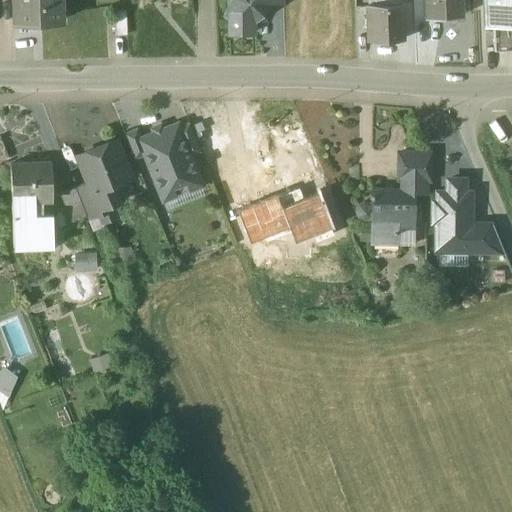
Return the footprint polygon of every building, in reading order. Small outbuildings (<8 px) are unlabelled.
[(12,0),(14,22),(61,20),(60,0),(12,0)] [(227,0),(228,11),(224,16),(228,20),(229,34),(253,33),(252,21),(268,4),(267,0),(227,0)] [(399,0),(381,0),(382,5),(368,5),(366,5),(368,41),(402,39),(400,4),(399,0)] [(460,15),(459,0),(424,0),(425,16),(460,15)] [(511,0),(484,0),(485,23),(493,23),(511,21),(511,0)] [(126,11),(114,11),(115,35),(127,35),(126,11)] [(511,21),(493,23),(495,52),(511,50),(511,21)] [(189,123),(178,128),(189,156),(200,151),(189,123)] [(141,139),(139,140),(145,154),(163,199),(200,184),(189,156),(178,128),(176,125),(141,139)] [(136,129),(124,134),(134,158),(145,154),(139,140),(141,139),(136,129)] [(0,136),(0,161),(8,158),(0,136)] [(114,141),(78,155),(88,182),(101,215),(99,215),(102,223),(103,223),(115,218),(117,215),(111,202),(114,196),(110,187),(113,183),(128,177),(114,141)] [(430,153),(398,153),(397,179),(400,179),(425,179),(429,179),(430,153)] [(49,162),(10,163),(11,194),(31,193),(31,199),(33,199),(51,198),(49,162)] [(425,179),(400,179),(400,184),(413,184),(413,192),(425,192),(425,179)] [(463,180),(447,180),(447,193),(437,192),(437,201),(433,201),(432,221),(437,221),(436,247),(466,247),(466,224),(469,224),(470,193),(463,193),(463,180)] [(88,182),(75,187),(87,216),(88,220),(99,215),(101,215),(88,182)] [(300,183),(275,193),(290,231),(294,241),(331,226),(317,191),(305,195),(300,183)] [(400,190),(371,189),(371,194),(370,194),(370,198),(371,198),(371,204),(371,217),(371,224),(396,225),(396,226),(397,226),(411,226),(412,226),(412,206),(413,206),(413,192),(413,184),(400,184),(400,190)] [(75,187),(58,194),(63,206),(58,208),(65,224),(87,216),(75,187)] [(34,214),(33,199),(31,199),(31,193),(11,194),(11,200),(13,237),(42,236),(52,236),(51,213),(34,214)] [(265,242),(290,231),(275,193),(236,209),(249,241),(263,236),(265,242)] [(364,202),(358,204),(355,210),(358,216),(364,218),(369,217),(371,217),(371,204),(369,204),(364,202)] [(396,225),(371,224),(371,241),(397,242),(397,226),(396,226),(396,225)] [(469,224),(466,224),(466,247),(466,251),(505,252),(494,224),(469,224)] [(411,226),(397,226),(397,242),(411,242),(411,226)] [(52,236),(42,236),(42,247),(53,247),(52,236)] [(5,365),(0,376),(0,390),(11,395),(22,373),(5,365)]
